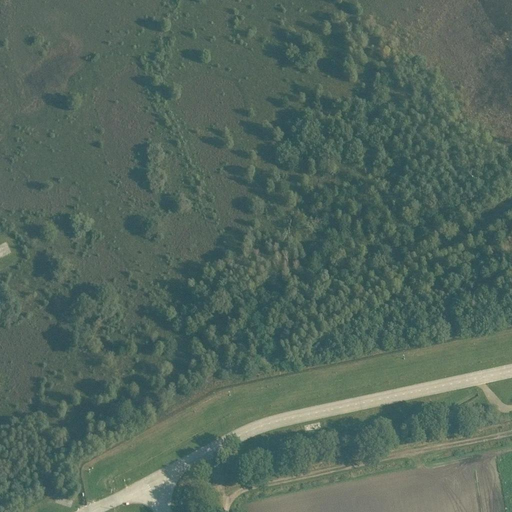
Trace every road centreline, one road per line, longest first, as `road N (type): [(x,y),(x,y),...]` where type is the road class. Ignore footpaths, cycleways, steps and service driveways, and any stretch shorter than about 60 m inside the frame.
road 1 (unclassified): [(511,371),(269,424),(206,453)]
road 2 (track): [(511,432),(221,494)]
